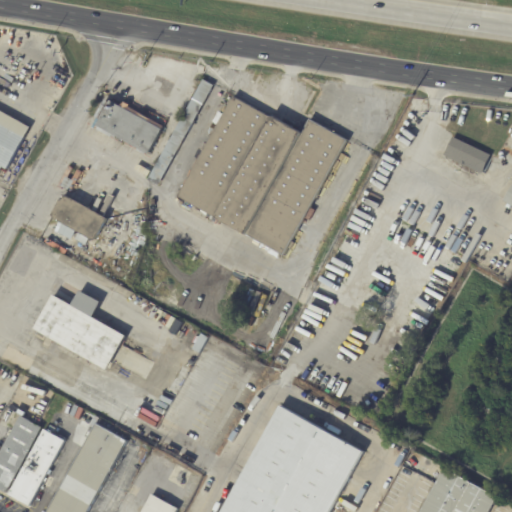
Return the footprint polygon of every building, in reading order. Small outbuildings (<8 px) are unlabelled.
[(159,158),(202,79),(213,85),(159,183),(148,178),(159,158)] [(347,139),(283,254),(244,232),(244,234),(213,217),(214,216),(177,195),(232,95),(269,115),(269,114),(301,132),(309,117),(347,139)] [(145,117),(162,126),(146,154),(113,136),(112,138),(95,129),(97,126),(94,125),(110,97),(121,104),(122,102),(128,105),(127,107),(145,117)] [(9,167),(0,162),(0,122),(26,137),(9,167)] [(490,156),(482,174),(444,156),(453,137),(490,155),(490,156)] [(383,158),(387,160),(381,172),(375,169),(381,157),(383,158)] [(68,166),(72,169),(67,178),(72,180),(77,170),(81,172),(70,191),(63,187),(62,189),(57,187),(68,166)] [(376,171),(381,174),(374,187),(367,183),(374,170),(376,171)] [(511,183),(503,202),(511,206),(511,183)] [(370,185),(374,188),(367,200),(360,197),(367,184),(370,185)] [(108,220),(95,243),(91,241),(87,246),(77,241),(81,234),(78,232),(73,241),(56,232),(61,222),(52,217),(64,195),(108,220)] [(126,335),(107,369),(34,327),(53,293),(71,304),(79,289),(100,301),(92,315),(126,335)] [(332,511),(366,453),(284,406),(223,511),(332,511)] [(42,427),(6,493),(0,489),(0,450),(20,414),(42,427)] [(129,441),(89,511),(48,511),(98,424),(129,441)] [(8,494),(44,428),(65,439),(29,506),(8,494)] [(498,498),(490,511),(422,511),(445,469),(498,498)] [(179,509),(177,511),(142,511),(152,494),(179,509)]
